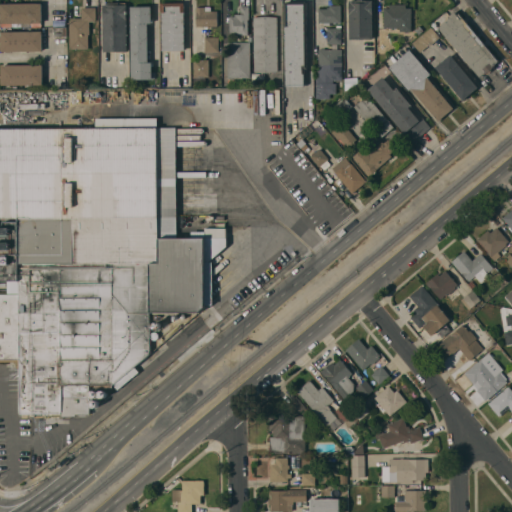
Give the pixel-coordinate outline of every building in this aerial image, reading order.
[(372,0),(372,39),(349,39),(349,0),(372,0)] [(304,86),(285,86),(285,26),(284,26),(284,2),(292,2),(292,1),(304,1),(304,2),(308,2),(308,69),(303,69),(303,74),(304,74),(304,86)] [(41,3),(42,23),(21,23),(21,26),(2,27),(2,23),(1,23),(1,3),(28,3),(28,2),(33,2),(33,3),(41,3)] [(127,5),(127,52),(103,52),(103,4),(106,4),(106,2),(117,2),(125,2),(125,5),(127,5)] [(161,3),(184,2),(184,50),(162,51),(161,3)] [(384,27),(383,8),(389,8),(389,4),(405,4),(405,8),(411,8),(411,31),(408,31),(408,32),(404,32),(404,31),(400,31),(399,27),(384,27)] [(341,5),(341,22),(329,23),(329,25),(323,25),(323,22),(318,22),(318,8),(326,8),(326,7),(329,7),(329,5),(341,5)] [(131,79),(130,6),(151,6),(151,23),(147,23),(148,62),(151,62),(152,71),(155,71),(155,77),(152,77),(152,79),(131,79)] [(248,35),(229,35),(229,16),(234,16),(234,14),(240,14),(240,6),(249,6),(249,19),(248,19),(248,35)] [(69,49),(69,20),(71,19),(70,18),(82,18),(81,7),(96,7),(96,21),(89,22),(89,34),(88,34),(88,49),(69,49)] [(217,26),(196,26),(196,7),(210,7),(210,11),(217,11),(217,26)] [(438,27),(449,17),(448,16),(454,11),(457,14),(458,13),(498,61),(492,66),(493,67),(487,72),(486,71),(480,76),(438,27)] [(277,16),(277,72),(253,72),(253,16),(277,16)] [(414,29),(419,25),(423,30),(418,34),(414,29)] [(54,28),(66,27),(67,36),(54,36),(54,28)] [(341,27),(341,44),(327,44),(327,27),(341,27)] [(412,43),(431,27),(440,37),(429,46),(428,45),(420,52),(412,43)] [(42,51),(1,51),(1,31),(12,31),(12,28),(21,28),(21,31),(42,31),(42,51)] [(375,35),(389,33),(391,49),(377,49),(375,35)] [(218,37),(218,52),(205,52),(205,37),(218,37)] [(227,42),(250,42),(250,78),(227,78),(227,42)] [(330,99),(316,99),(316,79),(317,79),(317,78),(319,78),(319,73),(317,73),(317,71),(318,71),(318,58),(317,58),(317,56),(318,56),(318,49),(322,49),(322,48),(325,48),(325,49),(342,49),(342,80),(340,80),(340,81),(338,81),(338,80),(333,80),(333,83),(336,83),(336,93),(330,93),(330,99)] [(454,108),(439,121),(411,88),(409,90),(389,67),(410,49),(431,74),(428,77),(454,108)] [(435,67),(450,54),(478,87),(463,100),(435,67)] [(193,59),(208,59),(208,77),(204,77),(204,83),(194,83),(194,77),(193,77),(193,59)] [(43,84),(1,85),(1,65),(42,64),(43,84)] [(368,89),(383,77),(394,90),(397,87),(412,105),(408,107),(419,120),(422,118),(430,128),(412,142),(368,89)] [(367,95),(394,127),(382,137),(370,123),(369,124),(354,107),(367,95)] [(352,106),(340,117),(332,108),(344,97),(352,106)] [(158,127),(177,127),(177,235),(191,236),(191,231),(207,231),(207,224),(226,224),(226,247),(209,262),(212,262),(213,304),(205,304),(199,311),(150,312),(150,353),(128,372),(132,377),(118,390),(114,384),(90,384),(90,414),(76,414),(76,416),(62,416),(62,414),(20,413),(20,367),(17,367),(17,362),(0,361),(0,292),(9,292),(9,281),(0,281),(0,226),(3,226),(4,221),(18,221),(18,218),(0,218),(0,126),(121,127),(121,118),(158,118),(158,127)] [(338,139),(328,128),(338,119),(347,130),(348,129),(357,139),(354,141),(356,144),(352,147),(350,145),(347,147),(339,138),(338,139)] [(353,156),(363,147),(367,152),(376,145),(382,141),(383,142),(388,139),(389,140),(393,137),(400,145),(390,154),(392,156),(376,169),(377,169),(369,176),(363,168),(362,167),(360,166),(360,165),(353,156)] [(319,167),(310,156),(319,148),(328,159),(319,167)] [(366,181),(352,193),(335,173),(335,172),(332,168),(345,157),(351,164),(351,163),(366,181)] [(511,229),(502,218),(511,209),(511,229)] [(476,239),(488,229),(490,232),(496,227),(508,241),(505,244),(506,245),(497,252),(500,255),(494,261),(476,239)] [(451,262),(464,251),(472,260),(480,253),(493,268),(486,273),(489,275),(480,282),(474,275),(468,280),(462,273),(461,274),(451,262)] [(280,259),(287,253),(290,258),(284,264),(280,259)] [(440,299),(426,282),(437,273),(439,275),(445,270),(457,284),(454,287),(455,288),(447,295),(445,294),(440,299)] [(422,285),(450,320),(445,324),(450,330),(441,337),(436,331),(431,335),(424,326),(427,323),(427,322),(419,328),(415,324),(412,326),(408,321),(411,318),(410,317),(416,312),(414,309),(418,306),(409,296),(422,285)] [(460,300),(472,290),(480,300),(468,310),(460,300)] [(156,329),(155,329),(153,328),(153,327),(152,325),(153,324),(154,322),(155,322),(157,321),(158,322),(159,323),(160,324),(160,326),(160,327),(159,328),(158,329),(156,329)] [(469,360),(459,348),(450,356),(439,343),(450,334),(451,334),(463,324),(468,330),(473,325),(481,335),(476,340),(483,349),(469,360)] [(154,331),(156,332),(158,332),(159,334),(159,335),(159,337),(158,338),(157,339),(155,340),(153,340),(152,339),(151,338),(150,336),(151,334),(151,333),(153,332),(154,331)] [(363,370),(346,349),(359,338),(367,349),(372,345),(380,355),(378,357),(379,358),(371,365),(370,363),(363,370)] [(464,373),(485,356),(488,354),(509,380),(496,391),(489,383),(482,389),(477,382),(474,385),(464,373)] [(353,391),(344,399),(334,387),(335,387),(325,375),(324,376),(321,372),(332,362),(334,364),(339,359),(352,374),(348,377),(354,384),(353,391)] [(389,375),(379,384),(371,375),(374,372),(373,371),(376,368),(377,369),(381,366),(389,375)] [(374,389),(364,397),(356,388),(365,379),(374,389)] [(297,390),(310,380),(318,390),(322,386),(334,400),(328,405),(331,408),(330,409),(337,417),(327,426),(297,390)] [(407,402),(389,416),(386,412),(383,414),(372,401),(375,399),(374,397),(388,385),(394,392),(397,390),(407,402)] [(511,411),(509,408),(499,416),(488,404),(508,386),(511,391),(511,411)] [(104,398),(102,398),(101,398),(100,397),(99,395),(99,394),(100,392),(101,391),(102,390),(103,390),(105,391),(106,392),(107,393),(107,395),(106,396),(105,397),(104,398)] [(297,415),(303,415),(303,417),(305,417),(306,441),(305,441),(305,452),(282,453),(282,454),(269,454),(269,436),(273,436),(273,430),(269,430),(269,415),(294,415),(285,404),(296,396),(305,407),(297,414),(297,415)] [(363,403),(370,411),(360,420),(353,411),(352,410),(362,402),(363,403)] [(358,419),(349,427),(341,418),(340,419),(337,416),(338,415),(335,410),(344,403),(358,419)] [(383,448),(382,445),(381,445),(379,440),(378,435),(390,431),(387,424),(403,418),(406,426),(408,426),(410,430),(419,426),(423,438),(411,443),(409,438),(407,439),(408,441),(404,442),(403,440),(383,448)] [(302,455),(302,454),(314,454),(314,455),(315,466),(302,467),(302,455)] [(351,455),(364,455),(364,477),(351,477),(351,455)] [(288,481),(270,481),(270,463),(276,463),(276,457),(287,457),(287,465),(289,465),(289,468),(287,468),(287,474),(290,474),(290,478),(288,478),(288,481)] [(428,459),(428,472),(425,472),(425,480),(412,480),(412,482),(397,482),(397,481),(389,481),(389,471),(389,459),(400,458),(403,458),(408,458),(408,459),(428,459)] [(315,473),(315,485),(301,485),(301,473),(315,473)] [(347,475),(347,483),(339,484),(339,477),(340,477),(340,475),(347,475)] [(173,502),(173,490),(182,490),(182,480),(204,480),(204,495),(201,495),(201,504),(192,504),(192,511),(178,511),(178,501),(173,502)] [(381,497),(381,486),(394,485),(394,486),(395,486),(395,495),(394,495),(394,497),(381,497)] [(292,511),(271,511),(270,504),(268,504),(268,499),(270,499),(270,490),(287,490),(306,489),(306,501),(294,501),(294,503),(292,503),(292,511)] [(399,501),(399,493),(404,493),(404,490),(425,490),(425,497),(428,497),(428,502),(425,502),(425,511),(413,511),(410,511),(395,511),(395,501),(399,501)] [(339,498),(339,511),(310,511),(310,499),(339,498)]
